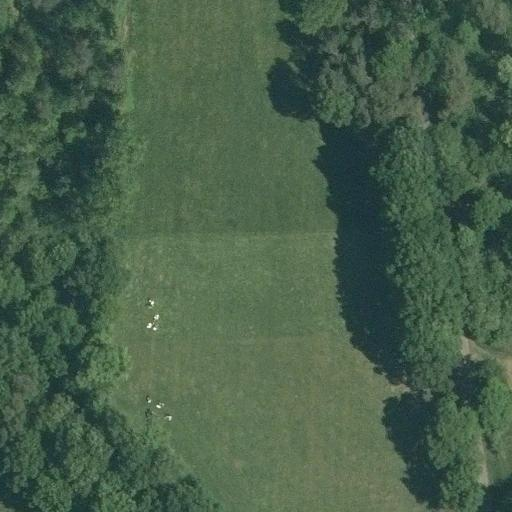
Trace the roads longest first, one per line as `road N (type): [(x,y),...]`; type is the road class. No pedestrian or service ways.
road 1 (unclassified): [(488,511),(412,0)]
road 2 (unclassified): [(137,511),(0,335)]
